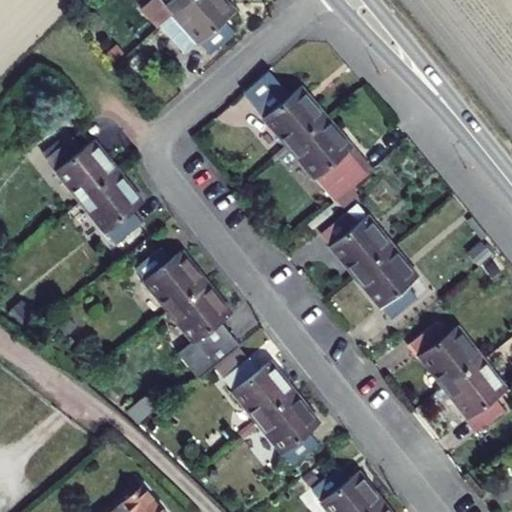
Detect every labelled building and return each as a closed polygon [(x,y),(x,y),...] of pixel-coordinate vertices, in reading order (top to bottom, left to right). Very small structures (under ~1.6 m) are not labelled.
[(161,33),(175,19),(195,0),(158,0),(162,4),(147,18),(161,33)] [(195,0),(175,19),(212,61),(237,37),(228,26),(238,16),(223,0),(195,0)] [(246,98),(292,150),(328,118),(303,90),(294,99),(271,74),(246,98)] [(292,150),(339,202),(364,180),(346,159),(356,150),(328,118),(292,150)] [(43,158),(78,201),(112,172),(87,142),(79,149),(69,137),(43,158)] [(78,201),(113,243),(139,222),(130,211),(139,204),(112,172),(78,201)] [(328,236),(363,276),(398,247),(372,217),(363,224),(354,214),(328,236)] [(363,276),(398,317),(423,296),(415,286),(425,278),(398,247),(363,276)] [(136,270),(170,310),(205,280),(182,253),(172,261),(162,249),(136,270)] [(179,352),(202,378),(242,344),(224,323),(233,314),(205,280),(170,310),(195,339),(179,352)] [(417,339),(452,383),(488,354),(463,321),(451,330),(442,318),(417,339)] [(452,383),(485,424),(510,405),(502,393),(511,385),(511,384),(488,354),(452,383)] [(226,376),(261,418),(296,388),(270,357),(260,365),(251,355),(226,376)] [(261,418),(296,460),(322,439),(313,427),(322,419),(296,388),(261,418)] [(317,484),(340,511),(370,511),(387,497),(360,466),(351,473),(342,462),(317,484)] [(110,511),(171,511),(144,483),(110,511)] [(370,511),(399,511),(387,497),(370,511)]
